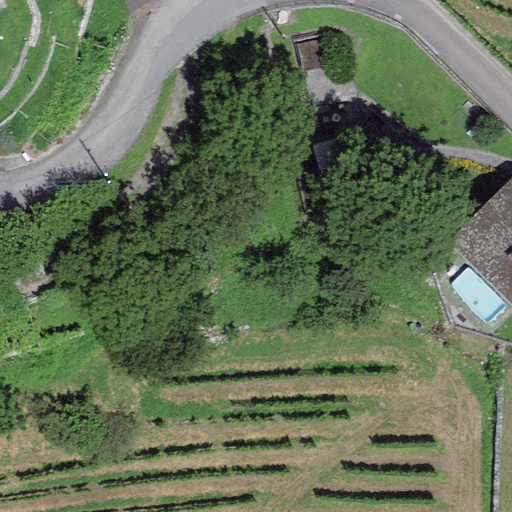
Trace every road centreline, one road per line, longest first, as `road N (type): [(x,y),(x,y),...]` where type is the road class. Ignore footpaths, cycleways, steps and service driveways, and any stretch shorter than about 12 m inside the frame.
road 1 (unclassified): [(0,189),(46,180),(96,150),(156,49),(218,0)]
road 2 (track): [(272,511),(329,450),(398,420),(452,426),(466,470),(465,511)]
road 3 (unclassified): [(398,0),(511,105)]
